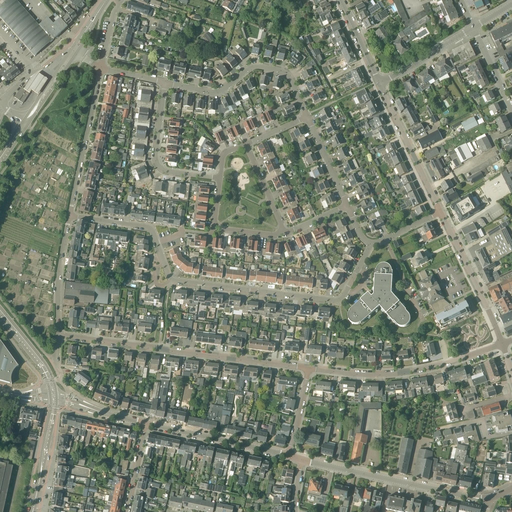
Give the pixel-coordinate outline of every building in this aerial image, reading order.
[(39,26),(16,0),(7,0),(0,6),(0,17),(21,42),(35,57),(36,55),(35,54),(49,41),(49,42),(50,41),(51,43),(54,40),(50,36),(49,37),(45,32),(45,33),(39,26)] [(77,13),(81,9),(73,0),(67,0),(68,1),(70,1),(73,5),(71,6),(77,13)] [(78,0),(73,0),(81,9),(86,5),(80,0),(78,0)] [(488,9),(487,7),(490,5),(487,0),(484,1),(475,5),(475,4),(474,5),(476,9),(475,9),(475,10),(476,10),(477,11),(478,10),(479,13),(488,9)] [(366,11),(373,7),(370,2),(368,3),(367,1),(363,4),(355,7),(358,14),(366,11)] [(366,11),(358,14),(361,21),(369,17),(384,8),(387,7),(384,1),(373,7),(366,11)] [(442,4),(439,6),(441,11),(442,11),(443,11),(453,7),(450,1),(442,4)] [(142,7),(143,5),(137,3),(137,5),(129,2),(126,10),(147,16),(150,16),(152,10),(150,9),(146,8),(142,7)] [(237,5),(232,2),(230,5),(225,2),(225,3),(224,3),(222,6),(223,6),(222,7),(225,9),(228,11),(228,10),(233,13),(237,5)] [(318,13),(319,15),(325,13),(325,12),(331,10),(328,4),(328,3),(328,4),(320,7),(316,10),(318,13)] [(396,7),(394,5),(394,4),(378,15),(374,17),(374,18),(362,23),(366,30),(374,26),(377,24),(376,23),(380,21),(388,15),(390,19),(395,15),(393,12),(392,9),(393,9),(396,7)] [(75,19),(76,17),(68,7),(65,9),(68,14),(67,15),(71,21),(75,18),(75,19)] [(443,11),(445,17),(455,13),(453,7),(443,11)] [(67,15),(66,16),(63,12),(61,14),(58,17),(61,21),(62,20),(67,26),(72,22),(71,21),(67,15)] [(324,25),(328,24),(336,20),(333,13),(331,14),(331,12),(326,15),(325,13),(319,15),(321,19),(324,25)] [(458,19),(455,13),(445,17),(447,23),(450,22),(458,19)] [(61,34),(65,30),(67,28),(61,21),(58,17),(57,16),(55,18),(51,22),(47,19),(39,26),(45,33),(45,32),(49,37),(50,36),(54,40),(61,34)] [(414,24),(408,28),(409,28),(411,32),(412,32),(420,27),(422,26),(424,24),(430,21),(427,16),(425,17),(422,19),(420,20),(418,22),(414,24)] [(125,23),(139,26),(140,23),(134,22),(135,19),(127,17),(125,23)] [(414,24),(411,18),(408,20),(402,23),(405,29),(408,28),(414,24)] [(166,21),(166,22),(159,20),(157,25),(164,27),(171,29),(173,23),(166,21)] [(511,47),(504,51),(500,43),(511,37),(511,21),(507,24),(508,25),(489,35),(494,44),(493,44),(500,57),(511,51),(511,47)] [(137,32),(139,26),(125,23),(124,29),(137,32)] [(337,23),(332,25),(330,26),(331,30),(322,34),(324,37),(327,36),(340,30),(337,23)] [(171,29),(164,27),(157,25),(156,29),(162,31),(166,32),(170,33),(171,29)] [(416,38),(412,32),(411,32),(409,28),(403,32),(405,37),(398,41),(398,42),(394,45),(401,55),(409,50),(407,48),(409,47),(407,43),(416,38)] [(137,35),(137,32),(124,29),(123,32),(122,33),(122,34),(122,35),(134,38),(135,35),(137,35)] [(382,29),(375,33),(381,41),(388,37),(382,29)] [(332,42),(343,36),(341,31),(336,33),(333,34),(335,38),(331,40),(332,42)] [(209,43),(214,40),(209,32),(204,36),(209,43)] [(134,40),(134,38),(122,35),(121,41),(140,45),(143,46),(144,42),(140,41),(134,40)] [(309,36),(304,38),(307,45),(312,42),(309,36)] [(338,46),(346,42),(343,36),(332,42),(333,45),(337,43),(338,46)] [(270,44),(270,45),(267,44),(266,47),(264,57),(270,58),(272,54),(275,54),(278,41),(274,40),(273,45),(270,44)] [(139,49),(140,45),(121,41),(119,46),(128,48),(129,46),(136,48),(139,49)] [(259,51),(262,51),(264,42),(258,41),(257,45),(253,44),(251,54),(258,56),(259,51)] [(341,52),(349,49),(346,42),(338,46),(340,50),(336,51),(338,54),(342,53),(341,52)] [(180,49),(184,50),(183,55),(187,56),(187,51),(186,51),(187,45),(179,43),(179,45),(180,45),(179,48),(180,49)] [(308,46),(311,52),(314,50),(316,49),(313,43),(308,46)] [(461,60),(453,64),(455,67),(476,56),(471,47),(470,44),(467,45),(467,44),(462,47),(462,46),(452,51),(452,52),(454,55),(455,57),(459,55),(461,60)] [(117,47),(117,50),(114,49),(113,56),(121,58),(122,54),(126,55),(127,49),(117,47)] [(284,56),(287,57),(289,49),(283,47),(282,51),(279,50),(276,60),(283,61),(284,56)] [(237,51),(236,49),(235,48),(232,51),(230,48),(228,50),(231,53),(236,59),(238,57),(242,60),(247,56),(240,48),(237,51)] [(343,59),(352,55),(349,49),(341,52),(342,53),(343,56),(339,57),(335,59),(335,58),(328,61),(330,65),(341,60),(343,59)] [(298,63),(300,65),(306,58),(301,54),(298,57),(292,52),(290,56),(293,58),(289,63),(294,67),(298,63)] [(353,58),(352,55),(343,59),(344,62),(343,62),(344,62),(340,64),(341,68),(347,65),(355,61),(355,60),(354,58),(353,58)] [(226,57),(223,60),(221,58),(220,59),(221,61),(226,67),(229,65),(232,69),(237,64),(231,57),(228,59),(226,57)] [(502,66),(502,67),(510,63),(511,62),(511,58),(508,59),(507,57),(499,61),(501,64),(500,64),(502,66)] [(14,66),(12,68),(11,66),(9,67),(3,60),(0,61),(0,63),(4,68),(3,68),(7,73),(7,72),(12,79),(19,73),(20,73),(14,66)] [(304,81),(317,75),(315,71),(314,72),(311,67),(315,65),(312,60),(306,65),(306,66),(307,65),(308,68),(304,69),(305,72),(301,74),(304,81)] [(453,64),(451,60),(447,63),(445,60),(440,63),(447,73),(455,68),(454,67),(455,67),(453,64)] [(164,70),(166,71),(169,71),(171,62),(165,61),(164,62),(159,61),(157,70),(163,72),(164,70)] [(471,66),(474,71),(481,68),(479,62),(471,66)] [(448,75),(447,73),(440,63),(436,66),(437,69),(433,71),(439,80),(448,75)] [(511,69),(511,66),(510,63),(502,67),(503,67),(502,68),(503,70),(504,70),(505,73),(511,69)] [(179,74),(181,74),(184,75),(187,65),(180,64),(180,65),(174,64),(172,74),(179,75),(179,74)] [(219,73),(220,74),(222,77),(228,73),(221,65),(218,67),(216,65),(213,68),(213,69),(213,70),(215,77),(219,73)] [(195,77),(196,77),(200,78),(202,69),(195,67),(195,69),(190,67),(188,77),(194,78),(195,77)] [(7,73),(3,68),(1,70),(0,69),(0,78),(3,76),(8,82),(12,79),(7,72),(7,73)] [(484,74),(481,68),(474,71),(476,75),(470,78),(468,79),(469,81),(471,80),(484,74)] [(214,78),(215,77),(213,70),(213,69),(209,69),(208,71),(205,70),(202,80),(209,82),(210,77),(214,78)] [(353,77),(361,74),(360,72),(360,71),(359,70),(359,69),(358,69),(351,72),(352,75),(340,80),(342,83),(353,77)] [(439,80),(433,71),(430,73),(428,70),(423,73),(429,82),(433,79),(435,82),(439,80)] [(424,85),(429,82),(423,73),(418,76),(420,79),(416,81),(420,87),(424,85)] [(344,88),(363,80),(362,77),(362,76),(361,75),(361,74),(353,77),(354,80),(343,85),(344,88)] [(471,80),(472,83),(475,81),(477,84),(479,83),(487,79),(484,74),(471,80)] [(269,89),(270,83),(267,82),(268,78),(265,77),(263,76),(262,77),(262,76),(260,85),(266,87),(266,89),(269,89)] [(311,84),(310,84),(306,86),(309,92),(318,88),(316,85),(320,83),(317,77),(309,81),(311,84)] [(121,84),(118,83),(118,80),(108,78),(107,85),(121,88),(120,88),(121,84)] [(275,91),(275,89),(279,90),(281,81),(280,81),(280,80),(278,79),(277,80),(274,79),(274,83),(270,83),(269,89),(273,90),(275,91)] [(489,85),(487,79),(479,83),(482,88),(489,85)] [(247,94),(250,93),(249,91),(255,88),(251,80),(250,81),(249,80),(247,81),(247,82),(245,83),(247,86),(244,88),(247,94)] [(357,86),(358,88),(361,87),(366,85),(366,84),(365,82),(364,82),(363,80),(344,88),(346,91),(357,86)] [(420,87),(416,81),(413,83),(411,81),(406,84),(411,93),(414,91),(416,93),(417,94),(422,91),(420,87)] [(120,94),(121,88),(107,85),(106,87),(106,88),(106,91),(120,94)] [(138,96),(150,97),(151,94),(153,94),(154,88),(139,86),(139,91),(138,96)] [(243,101),(241,98),(247,95),(247,94),(244,88),(244,87),(242,87),(241,87),(239,88),(239,89),(237,90),(239,93),(236,94),(240,102),(243,101)] [(26,91),(24,89),(22,88),(15,98),(19,101),(23,104),(30,93),(26,91)] [(355,95),(360,106),(373,100),(370,94),(367,95),(364,89),(351,96),(351,97),(352,96),(352,95),(354,94),(354,95),(355,95)] [(322,90),(314,93),(315,96),(311,98),(314,104),(323,100),(322,96),(324,95),(322,90)] [(120,94),(106,91),(105,93),(104,95),(104,96),(104,97),(116,99),(116,96),(118,97),(119,94),(120,94)] [(491,92),(484,95),(488,103),(495,99),(491,92)] [(240,102),(236,94),(236,93),(234,94),(233,94),(232,95),(231,96),(230,96),(231,100),(229,101),(231,107),(233,111),(237,109),(235,104),(240,102)] [(274,98),(276,97),(278,102),(280,101),(282,104),(290,100),(290,99),(289,97),(288,97),(287,94),(283,96),(282,93),(275,96),(273,97),(274,98)] [(173,95),(172,95),(171,104),(175,105),(174,108),(180,109),(182,100),(178,100),(179,96),(176,96),(175,95),(174,95),(173,95)] [(150,101),(150,97),(138,96),(137,105),(152,107),(152,101),(150,101)] [(116,99),(104,97),(103,103),(113,105),(115,106),(117,99),(116,99)] [(185,98),(184,98),(183,107),(187,107),(187,111),(193,112),(194,103),(191,103),(191,99),(188,98),(186,97),(185,98)] [(409,102),(412,100),(410,97),(408,98),(409,99),(405,101),(404,99),(396,103),(398,108),(410,103),(409,102)] [(231,107),(229,101),(227,99),(226,99),(225,99),(223,100),(223,101),(221,101),(223,105),(219,106),(221,113),(221,114),(229,110),(228,108),(231,107)] [(195,113),(202,114),(205,114),(206,106),(203,105),(203,101),(201,101),(200,100),(198,100),(197,101),(195,113)] [(410,106),(414,105),(412,100),(409,102),(410,103),(398,108),(401,114),(404,112),(405,115),(412,111),(410,108),(411,108),(410,106)] [(362,114),(376,107),(373,101),(366,105),(367,108),(360,111),(362,114)] [(221,113),(219,106),(215,106),(215,102),(212,102),(210,102),(209,102),(208,114),(215,114),(215,113),(221,113)] [(287,115),(290,114),(295,112),(295,111),(295,110),(294,108),(293,108),(292,105),(289,107),(287,104),(281,107),(273,111),(274,114),(282,111),(283,113),(282,113),(284,118),(287,116),(287,115)] [(491,116),(494,115),(501,112),(497,104),(490,108),(492,112),(490,112),(491,116)] [(151,112),(152,107),(137,105),(136,109),(139,109),(139,114),(148,115),(148,112),(151,112)] [(273,111),(272,109),(270,105),(267,106),(269,110),(263,112),(264,115),(268,124),(274,121),(271,116),(274,114),(273,111)] [(431,116),(435,114),(430,106),(427,108),(431,116)] [(101,113),(109,115),(110,112),(111,112),(112,109),(102,107),(101,113)] [(360,119),(363,117),(370,114),(371,117),(379,113),(376,107),(362,114),(358,116),(360,119)] [(328,108),(319,112),(321,117),(320,117),(322,122),(332,118),(328,108)] [(411,127),(418,124),(412,111),(405,115),(411,127)] [(109,118),(109,115),(101,113),(100,115),(100,117),(100,119),(111,122),(112,119),(109,118)] [(139,114),(136,114),(135,123),(149,125),(150,119),(147,119),(148,115),(139,114)] [(264,115),(262,116),(261,114),(255,116),(258,122),(261,120),(263,126),(268,124),(264,115)] [(255,116),(254,117),(247,120),(252,131),(257,129),(255,123),(258,122),(255,116)] [(338,131),(336,127),(343,124),(342,121),(346,119),(345,116),(334,121),(325,125),(327,130),(326,130),(328,135),(338,131)] [(381,127),(385,126),(385,125),(386,125),(382,116),(381,117),(377,118),(360,126),(359,124),(354,126),(355,129),(358,133),(360,132),(366,129),(367,130),(371,128),(373,131),(381,127)] [(439,121),(436,116),(430,118),(433,124),(439,121)] [(497,129),(508,123),(505,117),(496,121),(497,124),(495,125),(497,129)] [(181,128),(182,122),(182,119),(176,118),(176,122),(170,121),(169,127),(175,127),(179,128),(181,128)] [(474,118),(461,124),(465,132),(478,126),(474,118)] [(247,133),(252,131),(247,120),(239,123),(241,129),(245,128),(247,133)] [(149,130),(149,125),(135,123),(134,127),(137,127),(136,132),(146,134),(146,130),(149,130)] [(238,131),(241,129),(239,123),(236,125),(237,127),(232,129),(236,138),(241,136),(238,131)] [(499,132),(501,131),(502,134),(511,130),(508,123),(497,129),(499,132)] [(110,128),(107,127),(98,125),(97,132),(109,134),(110,128)] [(424,131),(425,131),(426,133),(430,130),(428,126),(423,129),(421,125),(420,125),(410,131),(414,137),(424,132),(424,131)] [(181,128),(179,128),(175,127),(175,130),(169,130),(168,136),(174,136),(180,137),(181,128)] [(225,130),(222,131),(224,135),(225,137),(228,135),(231,141),(236,138),(232,129),(231,127),(225,130)] [(383,130),(381,127),(373,131),(371,132),(373,135),(379,132),(382,139),(385,137),(386,138),(390,136),(386,129),(383,130)] [(294,144),(298,142),(305,139),(304,136),(305,135),(302,128),(293,132),(296,139),(292,140),(294,144)] [(221,136),(224,135),(222,131),(222,129),(214,133),(214,135),(216,138),(219,144),(224,142),(221,136)] [(438,131),(418,141),(422,150),(443,139),(438,131)] [(145,137),(146,134),(136,132),(136,138),(133,137),(132,141),(147,143),(148,137),(145,137)] [(340,134),(331,138),(333,143),(332,143),(334,148),(344,144),(340,134)] [(492,148),(486,137),(485,134),(476,139),(477,142),(480,148),(478,150),(480,154),(492,148)] [(95,142),(103,144),(104,140),(105,141),(106,137),(96,135),(95,142)] [(179,146),(180,140),(180,137),(174,136),(174,139),(168,139),(167,144),(173,145),(177,145),(179,146)] [(207,154),(208,151),(211,153),(214,148),(209,145),(211,142),(205,139),(201,147),(200,153),(201,154),(207,154)] [(305,139),(298,142),(299,145),(302,152),(311,148),(307,141),(306,142),(305,139)] [(147,148),(147,143),(132,141),(132,145),(135,145),(134,151),(144,152),(144,148),(147,148)] [(103,144),(95,142),(94,142),(94,143),(94,145),(93,148),(105,150),(105,147),(103,146),(103,144)] [(259,153),(271,148),(268,142),(257,147),(259,153)] [(382,156),(385,155),(396,150),(393,143),(385,147),(387,150),(381,153),(382,156)] [(454,151),(458,158),(461,164),(473,158),(466,144),(454,151)] [(179,146),(177,145),(173,145),(173,148),(167,148),(166,153),(172,154),(178,155),(179,146)] [(446,155),(443,149),(441,145),(424,154),(428,160),(439,155),(441,157),(446,155)] [(351,152),(348,153),(346,147),(337,151),(339,156),(338,156),(340,161),(350,157),(352,155),(351,152)] [(104,153),(105,150),(93,148),(93,150),(92,151),(92,153),(92,154),(101,156),(101,152),(104,153)] [(274,156),(271,148),(259,153),(262,158),(267,155),(268,158),(274,156)] [(143,155),(144,152),(134,151),(134,156),(131,155),(130,159),(145,161),(146,156),(143,155)] [(388,162),(399,157),(397,151),(389,155),(390,158),(385,161),(386,163),(388,162)] [(448,153),(452,161),(458,158),(454,151),(448,153)] [(311,152),(302,157),(305,163),(307,162),(308,165),(317,162),(314,155),(312,155),(311,152)] [(100,158),(101,156),(92,154),(91,160),(100,162),(101,158),(100,158)] [(178,158),(178,155),(172,154),(171,157),(166,157),(165,162),(175,163),(175,158),(178,158)] [(203,163),(212,164),(213,159),(207,158),(207,154),(201,154),(201,160),(203,160),(203,163)] [(267,169),(276,165),(273,160),(276,159),(274,156),(268,158),(270,161),(264,164),(267,169)] [(392,167),(395,167),(398,165),(402,163),(399,157),(388,162),(386,163),(385,164),(386,167),(389,165),(391,164),(392,167)] [(462,165),(461,164),(458,158),(452,161),(456,168),(462,165)] [(112,161),(112,166),(120,168),(122,160),(120,159),(119,162),(112,161)] [(356,170),(358,168),(355,160),(352,161),(352,160),(343,164),(344,169),(343,169),(346,174),(356,170)] [(443,170),(442,167),(445,166),(442,160),(438,160),(430,164),(435,174),(442,170),(443,170)] [(135,177),(146,172),(145,169),(147,168),(145,162),(131,168),(132,172),(133,172),(135,177)] [(88,170),(97,172),(98,169),(99,170),(100,165),(90,163),(88,170)] [(395,168),(400,177),(407,173),(404,167),(405,167),(404,165),(403,165),(403,164),(395,168)] [(284,168),(281,170),(279,167),(277,168),(276,165),(267,169),(269,174),(274,172),(276,175),(282,172),(285,170),(284,168)] [(315,179),(324,175),(320,168),(319,169),(318,166),(311,169),(312,172),(315,179)] [(443,179),(445,178),(444,176),(445,175),(447,174),(445,169),(443,170),(442,170),(435,174),(439,181),(443,179)] [(97,175),(97,172),(88,170),(87,172),(88,174),(87,176),(99,179),(99,176),(97,175)] [(511,182),(506,170),(501,173),(511,194),(511,193),(511,182)] [(483,176),(481,171),(467,179),(469,182),(470,181),(472,184),(484,178),(483,176)] [(135,177),(136,181),(138,185),(152,180),(150,174),(147,175),(146,172),(135,177)] [(284,175),(283,175),(282,172),(276,175),(277,178),(272,180),(274,185),(283,182),(285,181),(285,180),(286,179),(284,175)] [(348,177),(350,182),(349,182),(351,187),(362,183),(359,177),(362,175),(361,172),(348,177)] [(398,189),(400,188),(411,182),(408,176),(401,180),(402,182),(396,185),(398,189)] [(454,188),(453,186),(458,183),(454,178),(450,181),(449,180),(441,186),(444,190),(444,191),(445,192),(445,193),(454,188)] [(319,188),(321,193),(330,189),(327,182),(325,182),(324,179),(313,184),(315,190),(319,188)] [(161,193),(162,184),(158,183),(159,181),(153,180),(151,195),(155,195),(156,192),(161,193)] [(170,197),(171,182),(166,181),(166,184),(162,184),(161,193),(166,193),(166,196),(170,197)] [(94,186),(95,184),(86,182),(85,188),(94,191),(95,187),(94,186)] [(179,195),(180,186),(177,185),(177,183),(171,182),(170,197),(173,197),(174,194),(179,195)] [(289,188),(288,186),(288,185),(285,186),(283,182),(274,185),(276,191),(282,188),(283,191),(289,188)] [(190,184),(184,184),(184,186),(180,186),(179,195),(184,196),(184,199),(188,199),(190,184)] [(204,184),(198,184),(197,187),(196,192),(197,193),(199,193),(203,193),(209,194),(209,188),(203,188),(204,184)] [(401,195),(403,195),(403,196),(415,190),(412,184),(407,186),(404,187),(406,190),(402,192),(400,193),(401,195)] [(356,189),(359,194),(357,195),(359,200),(369,196),(366,190),(369,188),(367,185),(362,187),(359,188),(356,189)] [(290,190),(289,188),(283,191),(285,194),(279,197),(282,202),(293,197),(290,190)] [(442,199),(446,205),(459,198),(454,189),(448,192),(449,194),(445,196),(446,197),(442,199)] [(418,197),(417,195),(418,194),(417,192),(416,192),(416,191),(411,194),(408,195),(409,198),(404,200),(405,204),(418,197)] [(94,197),(93,197),(94,194),(84,192),(82,198),(91,200),(93,201),(94,197)] [(202,197),(203,193),(199,193),(197,193),(195,201),(202,202),(208,203),(208,197),(202,197)] [(327,206),(336,202),(333,196),(331,196),(330,193),(320,198),(322,202),(325,201),(327,206)] [(131,197),(130,203),(133,204),(134,198),(139,199),(139,196),(131,194),(131,197)] [(452,207),(450,207),(453,211),(454,211),(459,219),(457,219),(460,223),(467,219),(474,215),(480,212),(479,211),(481,210),(478,206),(477,207),(472,199),(473,198),(471,194),(451,206),(452,207)] [(120,207),(119,216),(125,217),(125,215),(126,215),(128,205),(127,205),(127,203),(130,203),(131,197),(128,196),(127,202),(124,202),(124,205),(123,208),(120,207)] [(291,208),(296,205),(293,197),(282,202),(284,207),(289,205),(291,208)] [(411,206),(412,205),(414,208),(422,204),(421,203),(422,203),(421,200),(420,201),(418,197),(405,204),(407,208),(411,206)] [(372,209),(370,203),(372,202),(370,199),(361,203),(363,208),(361,208),(363,214),(373,209),(372,209)] [(201,206),(202,202),(195,201),(194,210),(201,211),(206,212),(207,206),(201,206)] [(90,206),(81,204),(80,211),(89,213),(90,210),(91,210),(91,207),(90,206)] [(144,205),(142,205),(141,210),(137,209),(137,212),(137,211),(135,220),(142,221),(144,205)] [(289,218),(298,214),(296,209),(298,208),(296,205),(291,208),(292,211),(287,213),(289,218)] [(412,219),(426,213),(424,210),(425,209),(424,207),(423,207),(423,206),(415,210),(416,213),(415,214),(414,214),(411,215),(411,217),(409,219),(410,220),(412,219)] [(155,223),(161,224),(162,215),(163,215),(163,209),(160,208),(160,207),(158,207),(157,210),(155,223)] [(161,224),(167,225),(169,212),(170,209),(167,208),(166,216),(163,215),(162,215),(161,224)] [(173,226),(174,226),(179,227),(181,218),(184,219),(185,211),(179,210),(178,218),(174,217),(173,226)] [(200,214),(201,211),(194,210),(193,219),(199,220),(205,221),(206,215),(200,214)] [(291,223),(300,219),(303,218),(301,213),(298,214),(289,218),(291,223)] [(376,218),(377,222),(375,222),(375,221),(368,224),(372,233),(377,231),(377,229),(384,226),(380,217),(380,216),(376,218)] [(199,223),(199,220),(193,219),(193,223),(195,223),(195,229),(204,230),(205,224),(199,223)] [(477,232),(486,226),(484,221),(483,221),(482,220),(481,219),(480,219),(479,219),(478,220),(477,220),(463,229),(464,229),(465,231),(462,232),(465,238),(477,232)] [(340,233),(347,230),(345,227),(347,227),(344,220),(335,224),(338,230),(333,232),(335,235),(336,235),(339,234),(339,233),(340,233)] [(501,230),(505,228),(510,225),(508,221),(488,234),(490,237),(501,230)] [(86,227),(87,223),(79,222),(77,222),(76,228),(85,230),(87,230),(88,230),(90,231),(94,231),(95,225),(92,224),(91,228),(88,228),(86,227)] [(434,230),(433,229),(431,224),(417,230),(419,234),(421,233),(423,235),(434,230)] [(317,231),(322,242),(330,238),(327,232),(324,234),(322,228),(317,231)] [(484,270),(494,263),(511,252),(511,241),(505,228),(501,230),(490,237),(487,239),(488,241),(491,240),(493,244),(475,253),(483,270),(484,270)] [(347,230),(340,233),(341,236),(344,243),(352,239),(349,232),(348,233),(347,230)] [(322,242),(317,231),(312,233),(314,238),(311,240),(313,246),(317,244),(317,245),(322,243),(322,242)] [(434,231),(426,235),(421,237),(424,242),(429,240),(429,241),(437,237),(434,231)] [(466,239),(468,245),(481,239),(477,232),(465,238),(466,237),(467,239),(466,239)] [(75,233),(73,233),(72,240),(87,243),(88,240),(83,239),(84,235),(83,235),(75,233)] [(127,250),(127,249),(128,244),(125,243),(127,235),(120,234),(119,243),(122,243),(121,248),(121,249),(127,250)] [(138,246),(139,246),(147,247),(148,241),(144,241),(144,237),(137,236),(136,242),(138,242),(138,246)] [(313,246),(311,240),(308,241),(305,236),(300,238),(306,250),(311,248),(310,247),(313,246)] [(199,248),(201,238),(195,237),(194,243),(191,243),(191,240),(187,240),(186,246),(199,248)] [(208,251),(209,245),(205,244),(206,239),(201,238),(199,248),(199,250),(208,251)] [(301,252),(306,250),(300,238),(295,240),(298,246),(294,247),(298,255),(299,258),(302,256),(301,252)] [(217,252),(218,240),(213,239),(212,245),(209,245),(208,251),(217,252)] [(226,253),(227,247),(223,247),(224,241),(218,240),(217,252),(226,253)] [(235,250),(237,240),(231,240),(230,247),(227,247),(226,253),(229,254),(229,253),(235,253),(235,250)] [(244,254),(245,247),(241,247),(242,241),(237,240),(235,250),(238,250),(241,255),(244,255),(244,254)] [(401,246),(399,241),(399,240),(393,243),(396,249),(401,246)] [(253,252),(254,243),(249,242),(248,248),(245,247),(244,254),(247,254),(248,252),(253,252)] [(262,256),(263,249),(259,249),(260,243),(254,243),(253,252),(256,253),(256,255),(262,256)] [(298,255),(294,247),(291,249),(289,243),(284,246),(289,257),(294,254),(295,256),(298,255)] [(272,247),(272,245),(267,244),(266,250),(263,249),(262,256),(271,257),(272,251),(272,247)] [(273,257),(280,258),(283,258),(283,254),(280,254),(281,246),(275,245),(275,248),(272,247),(272,251),(271,257),(273,257)] [(81,251),(81,248),(79,247),(71,246),(70,252),(82,254),(82,252),(81,251)] [(148,247),(147,247),(139,246),(138,251),(136,251),(135,254),(137,254),(142,255),(142,252),(147,253),(148,247)] [(357,253),(353,252),(355,249),(355,246),(349,246),(349,249),(345,255),(344,254),(342,258),(350,262),(352,259),(353,260),(357,253)] [(183,253),(182,251),(179,252),(178,248),(169,251),(171,257),(183,253)] [(184,256),(183,253),(171,257),(173,264),(182,258),(181,257),(184,256)] [(414,268),(419,266),(428,261),(426,258),(424,253),(418,256),(414,258),(415,258),(411,260),(414,268)] [(144,256),(142,255),(137,254),(135,263),(139,264),(148,265),(149,260),(144,259),(144,256)] [(403,262),(412,257),(410,254),(401,258),(403,262)] [(179,269),(185,261),(182,258),(173,264),(175,265),(179,269)] [(69,260),(68,265),(68,266),(76,266),(79,267),(87,268),(87,264),(84,264),(76,263),(76,261),(69,260)] [(189,264),(185,261),(179,269),(185,273),(189,264)] [(192,274),(193,262),(191,261),(190,264),(189,264),(185,273),(192,274)] [(332,269),(336,272),(343,276),(345,273),(346,273),(349,267),(341,262),(339,267),(335,265),(332,269)] [(142,270),(147,271),(148,265),(139,264),(135,263),(134,269),(135,269),(135,272),(142,273),(142,270)] [(496,267),(494,263),(484,270),(484,271),(480,273),(483,280),(491,277),(490,275),(488,271),(496,267)] [(208,277),(210,265),(207,264),(207,267),(203,267),(202,276),(208,277)] [(390,267),(389,266),(388,265),(387,265),(385,264),(384,264),(382,264),(381,265),(379,266),(378,266),(377,268),(377,269),(376,271),(375,271),(374,296),(372,298),(369,294),(350,311),(349,313),(349,314),(348,316),(348,317),(348,319),(349,320),(350,321),(351,322),(352,323),(353,324),(355,325),(356,325),(358,324),(359,324),(361,323),(361,324),(380,307),(397,326),(397,325),(399,326),(400,327),(402,327),(403,327),(405,327),(406,326),(407,326),(408,325),(409,323),(410,322),(410,321),(411,319),(410,317),(410,316),(409,315),(410,314),(392,294),(393,272),(392,271),(392,270),(391,269),(390,267)] [(75,271),(76,266),(68,266),(68,265),(66,280),(74,281),(75,271)] [(216,269),(215,278),(222,279),(223,266),(220,266),(220,269),(216,269)] [(238,281),(240,268),(237,268),(237,271),(233,271),(232,280),(238,281)] [(265,283),(266,274),(261,273),(259,273),(260,270),(257,269),(255,282),(260,282),(265,283)] [(511,270),(499,277),(495,279),(496,282),(500,280),(502,283),(500,284),(503,292),(511,288),(511,270)] [(440,300),(444,299),(440,291),(437,284),(436,284),(433,277),(429,279),(425,271),(419,274),(423,282),(419,284),(423,291),(419,293),(423,300),(426,299),(427,299),(430,305),(433,304),(437,302),(440,300)] [(135,272),(133,272),(131,281),(145,283),(146,278),(141,277),(142,273),(135,272)] [(271,284),(275,284),(277,272),(274,272),(274,275),(272,274),(266,274),(265,283),(271,284)] [(342,278),(343,276),(336,272),(335,275),(335,274),(331,281),(339,286),(343,279),(342,278)] [(292,286),(293,274),(291,274),(291,277),(286,276),(285,285),(292,286)] [(305,288),(307,276),(304,275),(304,278),(300,278),(299,287),(305,288)] [(317,276),(315,288),(319,288),(319,290),(326,291),(327,281),(324,281),(324,280),(322,276),(317,276)] [(496,282),(495,279),(493,276),(491,277),(483,280),(486,286),(496,282)] [(65,282),(65,283),(64,290),(94,294),(95,286),(65,282)] [(107,305),(108,295),(119,296),(119,290),(109,289),(109,287),(95,286),(94,294),(93,304),(98,304),(107,305)] [(492,297),(499,294),(500,293),(497,286),(488,289),(492,297)] [(93,304),(94,294),(64,290),(63,298),(64,298),(74,299),(79,300),(79,302),(84,303),(84,304),(88,305),(88,303),(93,304)] [(154,300),(155,291),(149,290),(148,295),(145,295),(144,302),(150,302),(150,300),(154,300)] [(156,304),(156,303),(162,304),(163,296),(160,296),(160,292),(155,291),(154,300),(153,304),(156,304)] [(177,300),(180,301),(181,292),(176,291),(175,295),(172,294),(171,302),(177,303),(177,300)] [(183,305),(183,304),(189,304),(190,296),(186,296),(187,292),(181,292),(180,301),(180,304),(183,305)] [(194,305),(198,305),(199,294),(194,293),(193,297),(190,296),(189,304),(188,307),(192,307),(194,305)] [(508,300),(507,298),(508,298),(506,293),(500,296),(499,294),(492,297),(494,303),(499,301),(500,304),(508,300)] [(201,306),(207,306),(208,298),(204,298),(205,294),(199,294),(198,305),(198,303),(201,303),(201,306)] [(207,306),(212,307),(212,309),(215,309),(217,296),(211,295),(211,299),(208,298),(207,306)] [(219,308),(224,309),(225,300),(222,300),(222,297),(217,296),(215,309),(216,305),(219,305),(219,308)] [(225,300),(224,309),(230,309),(230,307),(234,307),(235,298),(229,297),(229,301),(225,300)] [(239,310),(242,311),(243,307),(243,304),(240,304),(240,299),(235,298),(234,307),(233,311),(239,312),(239,310)] [(442,303),(440,300),(437,302),(449,325),(454,322),(453,321),(456,320),(447,303),(446,301),(442,303)] [(470,312),(470,311),(464,300),(457,303),(464,317),(469,315),(468,313),(470,312)] [(511,304),(511,305),(508,300),(500,304),(506,315),(511,311),(511,304)] [(248,312),(251,312),(252,303),(247,302),(246,307),(243,307),(242,311),(242,314),(248,314),(248,312)] [(435,314),(434,314),(436,318),(439,324),(441,327),(443,326),(443,327),(449,325),(437,302),(433,304),(434,307),(432,308),(435,314)] [(251,315),(260,316),(261,308),(257,307),(258,304),(252,303),(251,312),(251,315)] [(464,317),(457,303),(451,306),(447,303),(456,320),(458,318),(459,320),(464,317)] [(261,308),(260,316),(265,316),(265,318),(269,318),(270,305),(265,305),(264,308),(261,308)] [(272,317),(278,318),(279,310),(275,309),(276,306),(270,305),(269,318),(272,318),(272,317)] [(305,316),(306,307),(301,306),(300,311),(297,311),(296,313),(296,317),(305,319),(305,316)] [(279,310),(278,318),(278,320),(281,321),(282,320),(286,320),(287,316),(288,307),(283,307),(282,310),(279,310)] [(296,317),(296,313),(293,313),(294,308),(288,307),(287,316),(290,317),(290,319),(296,320),(296,317)] [(314,320),(315,313),(311,313),(312,308),(306,307),(305,316),(308,316),(308,319),(314,320)] [(323,318),(324,309),(319,308),(318,313),(315,313),(314,320),(319,320),(320,318),(323,318)] [(323,322),(328,323),(328,324),(331,325),(332,315),(329,315),(330,310),(324,309),(323,318),(323,322)] [(69,319),(77,320),(78,312),(70,311),(69,319)] [(511,311),(506,315),(500,318),(503,325),(511,320),(511,311)] [(145,325),(144,333),(150,334),(151,327),(155,328),(156,317),(149,316),(148,320),(152,321),(151,326),(145,325)] [(100,322),(99,322),(98,330),(110,331),(112,319),(100,318),(100,322)] [(76,324),(77,320),(69,319),(68,328),(76,329),(77,324),(76,324)] [(180,330),(179,337),(187,338),(188,329),(191,329),(192,322),(181,320),(179,330),(180,330)] [(180,330),(179,330),(174,329),(174,323),(172,323),(170,336),(179,337),(180,330)] [(0,381),(11,384),(11,385),(12,385),(11,382),(11,381),(11,380),(11,378),(11,377),(11,376),(12,374),(12,373),(13,372),(14,371),(15,370),(15,369),(16,368),(18,366),(3,345),(0,341),(0,381)] [(436,351),(434,341),(426,342),(428,353),(427,353),(428,358),(436,356),(435,352),(436,351)] [(314,347),(314,344),(311,344),(311,346),(307,346),(306,354),(313,355),(314,347)] [(336,350),(337,346),(329,345),(329,349),(328,357),(335,358),(336,350)] [(76,348),(69,347),(68,355),(75,356),(76,350),(79,351),(79,347),(76,347),(76,348)] [(321,348),(314,347),(313,355),(320,356),(321,348)] [(342,359),(343,352),(345,352),(346,347),(342,347),(341,350),(336,350),(335,358),(342,359)] [(406,350),(407,352),(399,353),(395,353),(396,357),(399,357),(400,360),(408,359),(408,354),(410,354),(411,355),(415,355),(413,348),(409,349),(410,349),(406,350)] [(104,361),(105,354),(101,354),(101,350),(92,349),(92,355),(101,357),(100,361),(104,361)] [(105,354),(104,361),(108,362),(108,358),(116,359),(117,352),(109,351),(109,355),(105,354)] [(390,352),(382,353),(382,361),(393,361),(392,353),(390,353),(390,352)] [(132,354),(125,353),(124,364),(127,364),(127,361),(131,362),(132,354)] [(146,356),(138,355),(137,366),(144,367),(146,356)] [(157,371),(158,369),(159,358),(152,357),(151,365),(150,370),(157,371)] [(87,360),(86,359),(69,358),(68,361),(67,362),(67,364),(68,364),(68,365),(77,366),(78,362),(87,363),(87,360)] [(171,372),(173,359),(166,359),(165,367),(168,367),(167,375),(161,374),(160,380),(162,380),(161,381),(170,382),(170,379),(170,376),(171,372)] [(480,366),(484,376),(472,380),(474,387),(475,386),(485,383),(485,385),(488,384),(487,382),(490,381),(500,378),(494,361),(480,366)] [(197,374),(197,371),(199,363),(192,362),(191,370),(190,374),(197,374)] [(211,373),(212,364),(205,364),(204,369),(201,368),(201,375),(210,376),(211,373)] [(230,375),(231,367),(224,366),(223,378),(226,378),(227,375),(230,375)] [(459,381),(464,380),(467,379),(466,376),(464,368),(456,371),(459,381)] [(271,372),(263,371),(262,380),(266,380),(266,384),(266,386),(269,387),(270,381),(271,372)] [(452,384),(459,381),(456,371),(448,374),(450,380),(452,384)] [(78,383),(80,380),(86,384),(90,380),(79,373),(74,380),(75,380),(78,382),(78,383)] [(444,385),(444,383),(442,375),(434,377),(436,385),(441,383),(441,386),(444,385)] [(286,386),(287,379),(279,378),(278,385),(282,386),(281,391),(279,391),(278,397),(284,397),(285,386),(286,386)] [(287,379),(286,386),(292,387),(291,392),(289,392),(288,398),(294,399),(295,387),(296,387),(297,380),(287,379)] [(430,386),(428,386),(426,379),(419,380),(421,388),(425,388),(425,390),(431,389),(432,394),(434,393),(433,387),(430,387),(430,386)] [(413,390),(414,389),(421,388),(419,380),(412,381),(413,389),(413,390)] [(165,405),(164,405),(165,403),(167,389),(171,390),(171,386),(172,382),(170,382),(161,381),(161,384),(157,401),(156,408),(154,417),(163,419),(165,410),(164,410),(165,405)] [(347,393),(348,383),(341,382),(340,389),(340,392),(347,393)] [(161,384),(154,383),(151,399),(152,400),(155,400),(154,404),(153,408),(151,408),(149,415),(149,416),(152,417),(153,416),(154,417),(156,408),(157,401),(161,384)] [(323,392),(324,384),(317,383),(316,391),(323,392)] [(347,393),(351,393),(354,394),(355,391),(356,384),(348,383),(347,393)] [(388,392),(396,392),(395,383),(387,384),(388,392)] [(371,392),(371,384),(363,384),(363,392),(363,394),(359,393),(359,399),(363,399),(363,396),(366,397),(367,392),(371,392)] [(493,385),(488,387),(488,384),(485,385),(487,392),(485,393),(484,399),(497,396),(494,388),(493,385)] [(99,400),(104,387),(102,386),(99,392),(97,391),(94,398),(94,399),(97,400),(97,399),(99,400)] [(475,386),(474,387),(471,387),(471,390),(472,395),(466,396),(468,404),(473,402),(474,401),(475,402),(476,402),(476,401),(478,400),(479,401),(475,386)] [(105,403),(108,395),(105,394),(108,388),(104,387),(99,400),(102,401),(102,402),(105,403)] [(110,405),(116,391),(113,390),(110,396),(108,395),(105,403),(107,404),(108,404),(110,405)] [(121,395),(118,394),(119,393),(116,391),(110,405),(113,406),(112,406),(115,407),(116,407),(119,399),(121,400),(122,396),(120,396),(121,395)] [(146,398),(147,394),(144,393),(143,397),(142,402),(142,405),(139,404),(137,412),(138,413),(138,412),(144,414),(145,406),(146,403),(146,398)] [(132,404),(133,397),(130,396),(129,400),(126,399),(126,400),(123,399),(121,408),(122,408),(121,410),(124,410),(124,409),(127,410),(128,408),(131,409),(132,404)] [(152,400),(152,404),(148,403),(149,398),(146,398),(146,403),(145,406),(144,414),(145,414),(145,415),(146,416),(148,416),(149,416),(149,415),(151,408),(153,408),(154,404),(155,400),(152,400)] [(295,401),(288,400),(286,410),(283,409),(282,413),(289,415),(290,411),(292,411),(295,401)] [(173,408),(173,406),(174,405),(175,401),(172,401),(170,406),(170,407),(169,411),(168,411),(166,419),(166,420),(168,421),(169,420),(170,420),(170,421),(171,421),(171,420),(173,408)] [(353,442),(355,442),(351,463),(359,465),(363,444),(366,445),(368,437),(361,435),(365,411),(381,410),(381,403),(359,404),(355,430),(355,431),(354,435),(354,437),(353,442)] [(484,416),(501,411),(499,403),(481,408),(484,416)] [(448,414),(457,412),(456,408),(455,409),(454,404),(446,407),(448,414)] [(219,433),(226,434),(227,426),(228,426),(229,418),(231,413),(233,406),(224,405),(223,407),(222,414),(220,424),(221,425),(219,433)] [(222,414),(223,407),(213,406),(213,409),(212,409),(211,413),(210,413),(207,425),(208,425),(207,430),(208,430),(218,432),(219,428),(220,424),(222,414)] [(211,413),(212,409),(209,409),(208,413),(207,412),(205,418),(206,418),(206,421),(204,421),(202,429),(207,430),(208,425),(207,425),(210,413),(211,413)] [(28,411),(26,411),(21,410),(19,419),(22,419),(22,424),(21,428),(24,429),(24,428),(28,411)] [(32,421),(34,411),(30,411),(28,411),(24,428),(27,429),(29,421),(32,421)] [(34,411),(32,421),(36,422),(35,427),(39,428),(41,421),(40,421),(41,414),(39,413),(39,412),(34,411)] [(457,412),(448,414),(451,422),(458,419),(457,415),(458,415),(457,412)] [(511,419),(511,416),(509,412),(492,417),(494,424),(495,424),(495,425),(492,426),(493,428),(496,427),(496,428),(495,429),(497,435),(511,432),(511,419)] [(188,415),(179,413),(178,413),(177,422),(186,424),(188,415)] [(67,429),(70,418),(67,418),(68,417),(65,417),(62,416),(62,419),(61,424),(65,425),(64,428),(61,428),(61,432),(65,433),(66,433),(67,432),(67,429)] [(243,438),(245,430),(243,430),(244,427),(244,425),(240,423),(241,422),(242,417),(239,416),(237,422),(237,423),(236,428),(234,436),(243,438)] [(75,427),(76,420),(70,418),(67,429),(67,432),(70,432),(70,430),(71,426),(74,427),(75,427)] [(204,421),(199,420),(189,418),(187,426),(202,429),(204,421)] [(80,430),(82,421),(76,420),(75,427),(74,427),(73,433),(72,437),(76,438),(78,429),(80,430)] [(86,425),(87,422),(82,421),(80,430),(79,436),(82,436),(83,430),(85,430),(86,425)] [(231,427),(228,426),(227,426),(226,434),(234,436),(236,428),(237,423),(237,422),(234,421),(233,427),(231,426),(231,427)] [(250,440),(254,423),(248,421),(247,428),(248,428),(248,431),(245,430),(243,438),(250,440)] [(97,433),(99,425),(93,423),(90,436),(93,436),(94,432),(97,433)] [(260,434),(259,433),(261,424),(254,423),(250,440),(265,443),(267,435),(261,434),(262,433),(260,433),(260,434)] [(332,429),(331,429),(332,423),(328,423),(323,445),(321,454),(333,457),(336,445),(328,443),(329,435),(331,435),(332,429)] [(102,439),(105,426),(99,425),(97,433),(96,437),(102,439)] [(107,435),(109,435),(111,427),(105,426),(102,439),(102,441),(105,442),(106,439),(107,435)] [(116,436),(118,429),(112,427),(109,439),(113,440),(115,441),(116,436)] [(284,446),(285,439),(284,439),(286,432),(289,431),(290,429),(282,427),(280,433),(277,432),(274,444),(284,446)] [(479,442),(475,428),(475,427),(472,428),(471,427),(465,429),(467,438),(473,436),(475,442),(479,442)] [(461,428),(458,429),(454,430),(457,439),(463,438),(465,444),(469,443),(467,438),(465,429),(461,429),(461,428)] [(130,431),(129,431),(129,430),(127,430),(124,430),(123,433),(122,438),(121,443),(121,444),(127,445),(128,439),(130,433),(130,431)] [(314,436),(315,431),(310,430),(309,435),(308,435),(306,444),(318,447),(320,438),(314,436)] [(444,432),(446,441),(453,439),(454,445),(458,445),(457,439),(454,430),(451,431),(450,430),(448,431),(444,432)] [(131,440),(135,440),(137,433),(130,431),(130,433),(128,439),(127,445),(126,450),(129,450),(131,440)] [(440,432),(437,433),(434,434),(434,444),(442,441),(444,447),(448,446),(446,441),(444,432),(440,433),(440,432)] [(67,438),(65,437),(65,434),(60,434),(59,443),(71,445),(71,441),(69,441),(69,440),(67,440),(67,438)] [(142,467),(149,469),(153,450),(150,449),(151,447),(154,448),(154,445),(156,438),(156,437),(150,435),(150,436),(149,437),(148,436),(148,439),(142,467)] [(157,449),(156,450),(156,454),(158,455),(162,438),(160,438),(160,437),(158,436),(157,437),(156,437),(156,438),(154,445),(154,448),(157,449)] [(166,448),(168,439),(167,438),(165,438),(165,439),(162,438),(158,455),(162,455),(164,447),(166,448)] [(400,457),(410,459),(413,441),(403,439),(399,456),(400,457)] [(178,450),(180,442),(179,442),(179,441),(177,440),(176,441),(174,441),(170,457),(173,458),(173,454),(174,454),(175,450),(178,450)] [(184,443),(180,442),(178,450),(185,452),(184,459),(182,458),(180,466),(185,467),(186,460),(186,461),(190,444),(184,443)] [(70,448),(71,445),(59,443),(58,453),(63,454),(63,450),(69,451),(70,448)] [(191,462),(189,461),(191,453),(194,454),(196,446),(190,444),(186,461),(187,461),(187,463),(185,471),(189,472),(189,469),(191,462)] [(346,447),(339,445),(336,460),(344,462),(346,447)] [(465,461),(467,452),(468,447),(458,445),(457,449),(453,449),(450,461),(448,460),(445,470),(446,470),(443,484),(459,487),(462,476),(459,475),(459,474),(458,474),(458,473),(457,472),(457,470),(463,471),(464,467),(465,461)] [(202,463),(204,464),(205,461),(208,448),(205,448),(205,447),(203,446),(203,447),(199,446),(197,456),(196,461),(198,462),(199,459),(202,460),(202,463)] [(208,448),(205,461),(207,462),(207,464),(211,465),(214,449),(211,449),(210,448),(209,448),(208,448)] [(414,477),(428,480),(432,462),(432,452),(420,450),(414,477)] [(219,469),(218,475),(221,476),(223,470),(222,470),(223,465),(226,466),(227,462),(229,453),(223,451),(222,454),(219,469)] [(497,457),(501,457),(504,457),(504,463),(506,463),(511,463),(511,452),(507,453),(502,453),(497,453),(497,457)] [(66,457),(62,457),(63,454),(58,453),(58,457),(57,463),(58,463),(66,464),(67,464),(67,463),(69,464),(70,461),(68,460),(68,458),(66,457)] [(235,466),(238,454),(231,453),(230,462),(232,463),(232,464),(230,470),(230,471),(234,472),(235,466)] [(242,465),(244,456),(238,454),(235,466),(241,467),(241,465),(242,465)] [(251,475),(255,458),(249,457),(247,466),(250,466),(249,472),(248,475),(251,476),(251,475)] [(406,475),(410,459),(400,457),(397,473),(406,475)] [(255,458),(251,475),(255,476),(256,468),(259,468),(260,465),(261,460),(255,458)] [(0,461),(0,511),(3,511),(13,467),(8,466),(9,463),(0,461)] [(263,462),(259,477),(259,478),(263,479),(265,471),(267,471),(269,463),(263,462)] [(511,466),(505,465),(496,464),(486,462),(485,467),(495,469),(494,473),(511,475),(511,466)] [(65,468),(66,464),(58,463),(56,474),(65,475),(66,472),(68,472),(69,468),(65,468)] [(494,476),(494,473),(495,469),(485,467),(484,471),(493,473),(492,475),(494,476)] [(446,470),(445,470),(444,470),(444,469),(437,468),(436,473),(438,473),(436,482),(443,484),(446,470)] [(141,469),(140,476),(148,477),(153,479),(154,475),(148,473),(149,471),(141,469)] [(285,478),(284,484),(291,485),(293,477),(292,477),(293,471),(287,470),(285,478)] [(495,476),(494,476),(492,475),(493,473),(484,471),(481,487),(484,487),(492,489),(493,488),(495,476)] [(68,476),(65,475),(56,474),(55,475),(55,476),(56,477),(55,480),(73,483),(75,483),(76,480),(73,479),(68,479),(68,476)] [(467,475),(466,475),(462,474),(462,476),(459,487),(465,489),(467,479),(466,479),(467,475)] [(122,481),(123,478),(118,477),(116,483),(112,482),(112,481),(108,480),(107,484),(111,485),(124,487),(125,485),(126,485),(126,482),(125,482),(126,482),(122,481)] [(151,483),(151,480),(147,479),(139,477),(138,483),(146,485),(148,486),(159,489),(160,485),(151,483)] [(76,483),(75,483),(73,483),(55,480),(56,480),(55,482),(54,482),(53,487),(54,487),(54,490),(59,491),(60,488),(67,489),(67,485),(72,485),(75,486),(76,483)] [(329,497),(320,495),(322,486),(321,486),(321,484),(316,482),(315,480),(313,480),(312,481),(311,481),(308,495),(316,497),(315,501),(317,501),(317,504),(327,506),(329,497)] [(145,488),(146,485),(138,483),(137,489),(144,491),(147,492),(145,498),(152,499),(154,491),(148,489),(145,488)] [(124,490),(124,487),(111,485),(111,487),(112,487),(111,491),(124,493),(124,490)] [(339,511),(347,511),(350,499),(347,499),(349,489),(336,486),(335,491),(334,490),(332,496),(340,497),(340,501),(344,502),(343,505),(343,508),(340,507),(339,511)] [(281,496),(289,497),(290,490),(282,489),(275,488),(275,492),(282,493),(281,496)] [(360,489),(360,490),(357,489),(356,491),(353,502),(357,503),(357,501),(361,502),(361,501),(363,502),(365,494),(363,494),(364,491),(363,491),(363,490),(363,489),(362,489),(362,488),(361,488),(360,489)] [(370,511),(371,507),(369,507),(372,492),(370,491),(370,490),(369,490),(368,489),(367,490),(366,490),(363,501),(368,502),(368,504),(367,504),(366,506),(365,506),(363,511),(370,511)] [(62,492),(59,491),(54,490),(53,493),(53,494),(52,495),(52,496),(53,497),(52,500),(61,501),(68,502),(68,499),(61,497),(62,495),(62,492)] [(124,493),(111,491),(110,490),(110,493),(109,496),(122,499),(122,496),(123,496),(124,493)] [(375,492),(373,501),(376,502),(375,507),(375,509),(378,509),(379,510),(379,511),(381,505),(381,504),(383,495),(381,495),(380,494),(379,494),(379,493),(378,493),(377,492),(375,492)] [(175,508),(177,498),(173,497),(174,493),(171,493),(168,507),(175,508)] [(183,507),(185,493),(184,493),(184,495),(182,495),(181,497),(177,496),(177,498),(175,508),(181,509),(182,507),(183,507)] [(109,496),(106,495),(105,501),(108,502),(121,505),(122,502),(121,501),(122,499),(109,496)] [(194,509),(197,496),(194,495),(194,499),(190,498),(188,508),(194,509)] [(289,497),(281,496),(278,495),(278,498),(274,497),(273,504),(280,505),(280,502),(288,503),(289,500),(290,500),(290,498),(289,498),(289,497)] [(200,511),(202,501),(198,500),(199,496),(197,496),(194,509),(200,511)] [(389,496),(386,510),(396,511),(403,511),(404,511),(421,511),(423,504),(422,504),(422,503),(416,502),(416,500),(414,500),(413,501),(412,501),(411,503),(406,502),(406,500),(389,496)] [(135,497),(134,503),(152,507),(158,508),(159,506),(156,505),(157,504),(152,503),(152,502),(150,502),(150,503),(147,502),(148,499),(143,498),(135,497)] [(447,499),(438,497),(436,506),(445,508),(447,499)] [(205,511),(206,511),(209,498),(207,498),(206,502),(202,501),(200,511),(205,511)] [(209,498),(206,511),(212,511),(214,504),(210,503),(211,499),(209,498)] [(61,503),(61,501),(52,500),(51,507),(64,509),(65,504),(61,503)] [(121,508),(121,505),(108,502),(107,505),(106,507),(119,510),(120,508),(121,508)] [(465,511),(466,511),(468,504),(461,502),(459,511),(465,511)] [(94,505),(92,504),(87,503),(85,510),(92,511),(94,505)]
